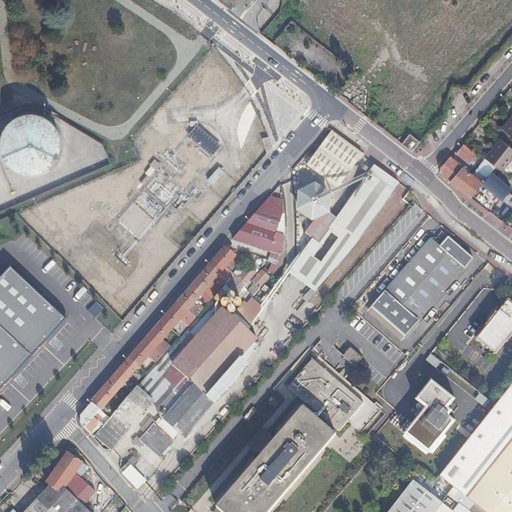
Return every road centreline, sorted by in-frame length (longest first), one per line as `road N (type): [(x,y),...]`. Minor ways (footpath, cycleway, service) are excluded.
road 1 (residential): [(59,419),(331,102)]
road 2 (unclassified): [(331,102),(198,0)]
road 3 (residential): [(423,175),(511,72)]
road 4 (residential): [(142,511),(59,419)]
